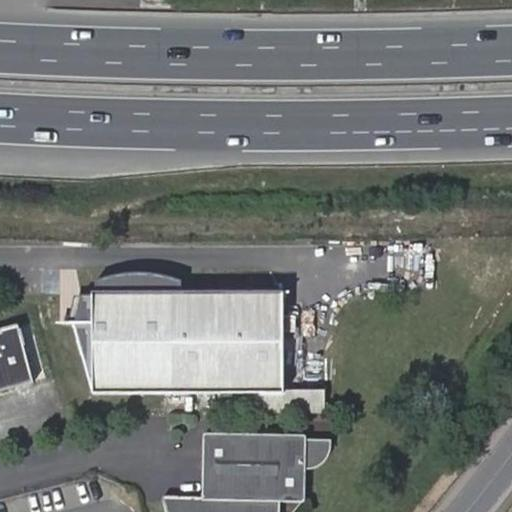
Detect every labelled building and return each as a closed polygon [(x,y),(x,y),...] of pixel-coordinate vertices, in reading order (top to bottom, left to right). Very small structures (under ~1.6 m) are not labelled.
[(99,275),(95,277),(95,289),(91,290),(91,293),(81,293),(74,320),(72,320),(91,391),(254,391),(283,391),(282,289),(181,289),(181,278),(176,276),(175,275),(172,275),(171,274),(165,273),(164,272),(160,272),(159,271),(156,271),(155,270),(150,270),(148,270),(138,269),(137,270),(125,270),(114,271),(110,273),(108,273),(101,275),(99,275)] [(20,327),(0,331),(0,389),(32,382),(20,327)] [(283,391),(254,391),(254,413),(323,412),(323,390),(283,391)] [(305,469),(305,440),(305,439),(303,436),(301,435),(209,432),(205,433),(202,436),(201,438),(201,497),(178,496),(166,511),(278,511),(279,501),(300,501),(301,500),(304,495),(305,469)] [(329,440),(305,440),(305,469),(308,468),(315,465),(322,460),(324,457),(325,455),(329,440)] [(163,500),(165,511),(166,511),(178,496),(172,496),(166,496),(164,498),(163,500)]
